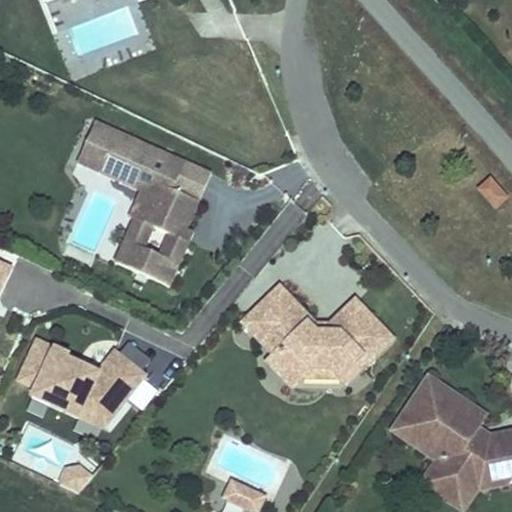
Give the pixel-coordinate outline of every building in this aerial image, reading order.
[(90,118),(77,148),(156,183),(140,220),(133,216),(113,261),(168,286),(188,242),(181,238),(186,228),(198,201),(172,189),(185,161),(90,118)] [(77,148),(71,160),(104,174),(139,190),(128,214),(133,216),(140,220),(156,183),(77,148)] [(490,181),(479,191),(496,209),(507,200),(490,181)] [(193,231),(186,228),(181,238),(188,242),(193,231)] [(0,298),(13,270),(0,264),(0,298)] [(279,288),(247,320),(260,333),(256,337),(275,356),(268,362),(292,387),(303,377),(312,368),(330,368),(339,377),(345,383),(391,340),(354,302),(329,326),(332,330),(328,334),(315,334),(304,322),(308,318),(279,288)] [(247,320),(243,323),(256,337),(260,333),(247,320)] [(31,390),(52,346),(36,339),(16,383),(31,390)] [(72,350),(53,342),(52,346),(31,390),(29,396),(81,420),(82,419),(104,369),(99,367),(70,353),(72,350)] [(115,348),(99,367),(104,369),(82,419),(107,431),(150,376),(115,348)] [(312,368),(303,377),(339,377),(330,368),(312,368)] [(511,472),(511,434),(485,440),(478,441),(470,436),(483,417),(461,402),(460,404),(446,395),(448,392),(429,379),(418,394),(420,396),(409,411),(407,410),(393,431),(402,438),(405,433),(418,442),(415,446),(424,453),(427,448),(440,458),(429,474),(452,490),(459,479),(476,491),(496,461),(511,472)] [(511,472),(496,461),(476,491),(507,485),(511,477),(511,472)] [(91,474),(69,464),(60,485),(82,494),(91,474)] [(452,490),(429,474),(422,484),(461,511),(476,491),(459,479),(452,490)] [(252,494),(231,484),(225,498),(246,508),(252,494)] [(261,498),(252,494),(246,508),(255,511),(261,498)]
